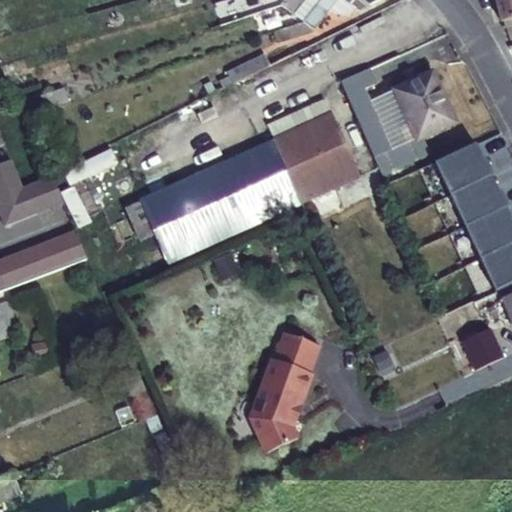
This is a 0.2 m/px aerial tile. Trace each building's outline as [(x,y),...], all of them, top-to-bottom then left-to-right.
[(336,0),(341,0),(356,11),(359,14),(386,0),(319,0),(303,23),(272,33),(276,43),(312,29),(328,11),(336,0)] [(284,0),(280,5),(292,13),(301,0),(284,0)] [(336,0),(328,11),(348,19),(356,11),(341,0),(336,0)] [(511,0),(495,0),(501,21),(511,18),(511,0)] [(258,30),(273,24),(267,9),(252,14),(258,30)] [(221,88),(276,58),(270,48),(215,76),(221,88)] [(347,99),(364,91),(374,86),(366,67),(338,80),(347,99)] [(414,140),(418,137),(454,122),(431,72),(392,91),(414,140)] [(63,88),(39,97),(43,110),(67,102),(63,88)] [(392,151),(364,91),(347,99),(375,159),(392,151)] [(332,116),(138,202),(163,262),(200,246),(358,176),(332,116)] [(435,161),(450,194),(487,177),(490,176),(482,159),(479,161),(471,144),(435,161)] [(67,180),(113,165),(109,153),(63,168),(67,180)] [(0,214),(5,227),(64,204),(52,177),(22,189),(11,161),(0,165),(0,214)] [(503,208),(505,208),(497,191),(495,193),(487,177),(450,194),(465,226),(503,208)] [(480,258),(511,243),(511,223),(511,224),(503,208),(465,226),(480,258)] [(0,292),(87,260),(75,232),(0,260),(0,292)] [(511,243),(480,258),(496,291),(511,283),(511,243)] [(511,296),(501,301),(511,325),(511,296)] [(480,369),(502,359),(489,330),(461,342),(474,371),(480,369)] [(306,376),(316,348),(280,336),(271,364),(268,363),(253,403),(257,405),(250,421),(247,422),(257,442),(259,442),(265,455),(296,441),(288,425),(295,406),(298,407),(309,377),(306,376)]
